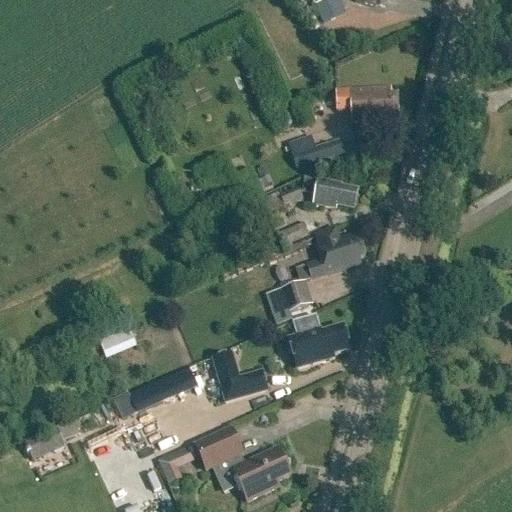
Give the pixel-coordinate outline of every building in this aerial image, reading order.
[(355,0),(354,4),(374,9),(376,0),(355,0)] [(389,89),(349,91),(351,125),(398,123),(396,96),(390,97),(389,89)] [(311,138),(287,146),(295,171),(343,155),(339,142),(315,150),(311,138)] [(225,163),(201,174),(217,210),(259,192),(251,174),(233,181),(225,163)] [(341,190),(341,187),(317,182),(317,184),(304,181),(301,195),(314,198),(312,207),(331,211),(332,208),(353,212),(356,193),(341,190)] [(283,209),(302,201),(297,190),(260,206),(265,216),(283,208),(283,209)] [(303,226),(278,237),(283,250),(308,239),(303,226)] [(320,264),(306,268),(310,282),(360,267),(359,261),(364,259),(357,236),(338,241),(335,230),(315,239),(317,247),(315,247),(320,264)] [(306,268),(294,272),(298,285),(310,282),(306,268)] [(305,284),(265,298),(275,328),(291,323),(289,315),(313,307),(305,284)] [(349,353),(343,329),(321,335),(320,332),(319,332),(317,327),(313,325),(307,327),(304,331),(306,336),(287,342),(296,372),(334,361),(333,358),(349,353)] [(128,331),(99,343),(104,356),(133,344),(128,331)] [(238,380),(231,356),(210,362),(223,408),(267,394),(261,374),(238,380)] [(119,420),(195,391),(187,371),(111,400),(119,420)] [(112,428),(100,433),(111,457),(123,452),(112,428)] [(276,485),(289,479),(277,451),(243,467),(239,458),(242,456),(230,431),(194,448),(205,473),(227,463),(246,505),(278,490),(276,485)] [(55,434),(23,449),(32,467),(64,452),(55,434)] [(192,449),(157,465),(168,489),(182,482),(178,472),(198,462),(192,449)]
